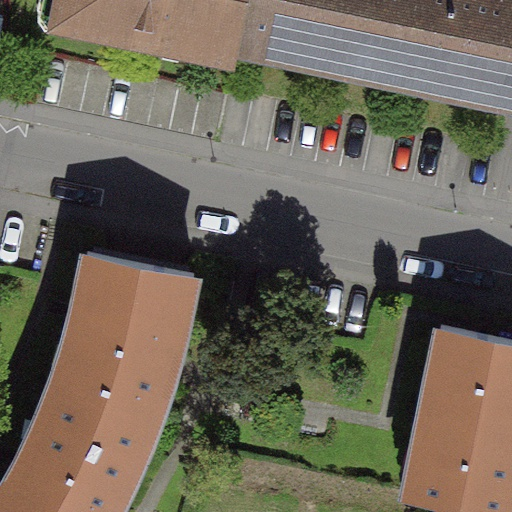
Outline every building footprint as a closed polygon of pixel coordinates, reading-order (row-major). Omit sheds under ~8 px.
[(68,0),(65,16),(167,38),(169,27),(204,35),(202,46),(237,53),(240,44),(248,0),(68,0)] [(248,0),(240,44),(392,74),(407,0),(248,0)] [(511,0),(407,0),(392,74),(511,99),(511,0)] [(55,382),(39,426),(136,472),(151,437),(160,412),(169,385),(174,386),(176,379),(171,378),(176,360),(181,362),(183,354),(178,352),(188,314),(194,278),(88,255),(82,295),(76,321),(68,351),(55,382)] [(511,511),(511,343),(444,330),(409,493),(502,511),(511,511)] [(136,472),(39,426),(19,464),(1,498),(0,499),(0,511),(115,511),(117,511),(125,495),(136,472)]
